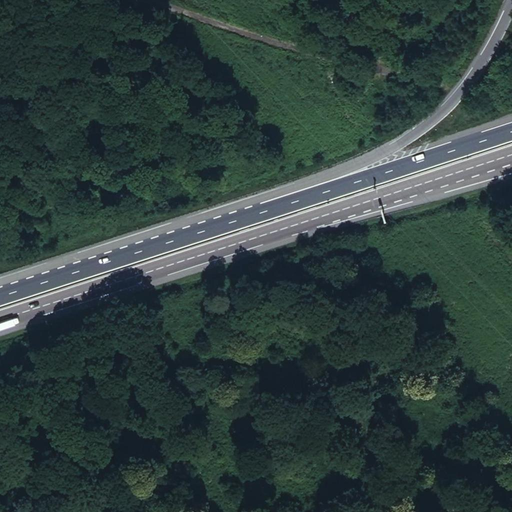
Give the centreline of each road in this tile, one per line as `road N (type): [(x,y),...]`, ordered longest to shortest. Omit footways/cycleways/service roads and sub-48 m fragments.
road 1 (trunk): [(0,320),(486,163)]
road 2 (trunk): [(509,0),(460,87),(396,144),(187,235)]
road 3 (trunk): [(511,130),(187,235)]
road 4 (track): [(144,0),(438,84)]
road 5 (trunk): [(187,235),(0,295)]
road 6 (track): [(441,247),(511,348)]
